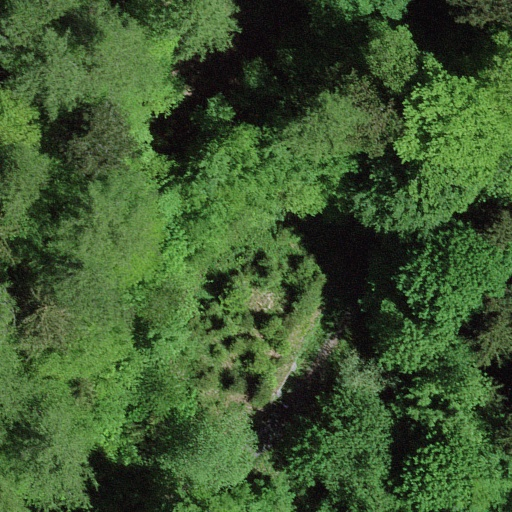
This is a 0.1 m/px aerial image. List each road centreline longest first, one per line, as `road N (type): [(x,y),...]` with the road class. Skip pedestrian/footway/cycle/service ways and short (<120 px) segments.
road 1 (track): [(144,511),(248,440),(342,311),(511,155)]
road 2 (track): [(408,511),(407,371),(342,311)]
